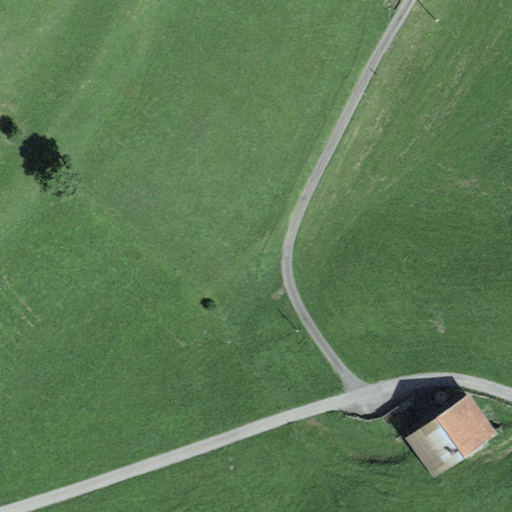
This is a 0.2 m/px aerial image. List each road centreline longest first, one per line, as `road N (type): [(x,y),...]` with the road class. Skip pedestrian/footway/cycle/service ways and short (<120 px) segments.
road 1 (unclassified): [(358,392),(297,305),(285,253),(301,205),(408,4)]
road 2 (unclassified): [(358,392),(0,509)]
road 3 (unclassified): [(511,394),(439,377),(358,392)]
